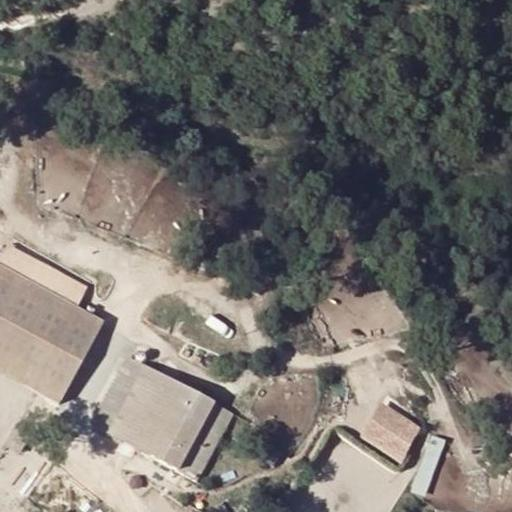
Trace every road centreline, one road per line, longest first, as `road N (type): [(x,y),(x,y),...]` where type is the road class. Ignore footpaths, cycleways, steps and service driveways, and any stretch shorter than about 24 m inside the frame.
road 1 (track): [(0,229),(29,229),(231,300),(269,355),(343,359),(387,344),(409,352),(430,376),(463,453),(511,458)]
road 2 (track): [(511,319),(446,291),(354,163),(178,131),(74,87),(0,67)]
road 3 (track): [(145,270),(69,454),(129,511)]
